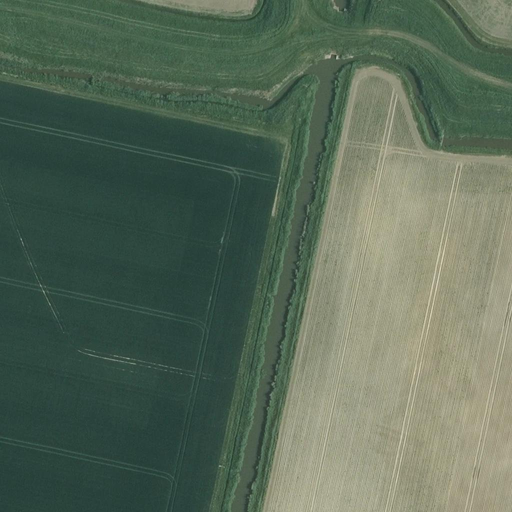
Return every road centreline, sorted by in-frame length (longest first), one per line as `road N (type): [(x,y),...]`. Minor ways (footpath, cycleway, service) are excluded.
road 1 (track): [(0,7),(196,49),(253,51),(299,32)]
road 2 (track): [(299,32),(395,31),(511,85)]
